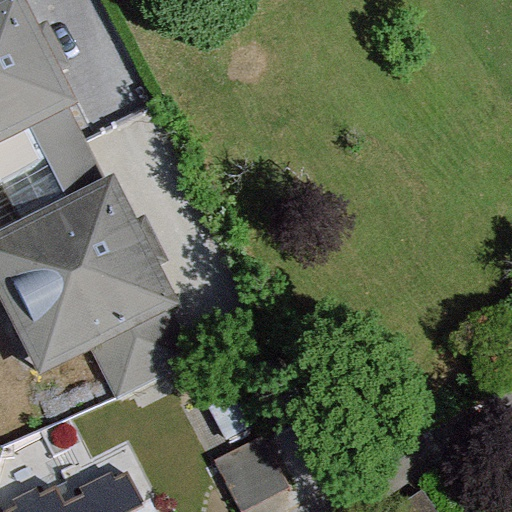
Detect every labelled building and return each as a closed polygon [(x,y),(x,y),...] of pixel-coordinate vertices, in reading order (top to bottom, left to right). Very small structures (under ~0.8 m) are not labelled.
[(0,0),(0,137),(27,124),(69,103),(16,0),(0,0)] [(109,183),(69,103),(27,124),(68,203),(109,183)] [(68,203),(0,237),(0,269),(48,365),(90,344),(170,305),(109,183),(68,203)] [(196,358),(170,305),(90,344),(117,398),(196,358)] [(239,511),(248,511),(290,492),(261,437),(214,461),(239,511)] [(60,490),(14,511),(149,511),(131,476),(68,506),(60,490)] [(437,511),(424,494),(399,511),(437,511)]
